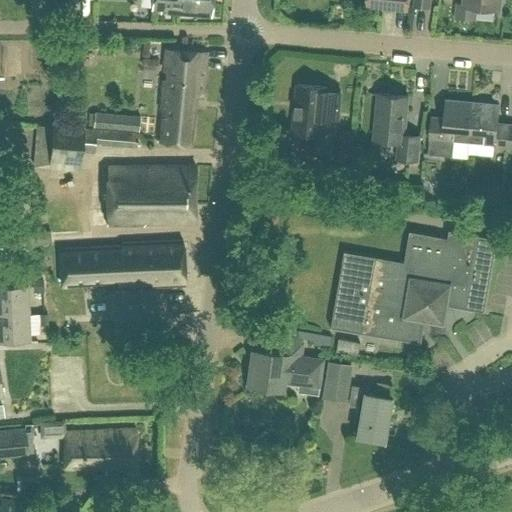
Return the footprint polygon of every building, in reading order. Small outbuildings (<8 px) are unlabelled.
[(151,0),(151,8),(160,8),(160,12),(211,16),(212,0),(151,0)] [(366,0),(366,6),(408,11),(408,0),(366,0)] [(463,0),(463,3),(457,3),(455,16),(475,18),(476,6),(499,8),(499,0),(463,0)] [(206,50),(162,46),(156,119),(162,120),(160,141),(190,143),(194,94),(202,95),(206,50)] [(327,86),(297,83),(292,131),(308,133),(306,151),(329,154),(331,135),(322,134),(323,122),(339,124),(343,93),(327,91),(327,90),(327,86)] [(408,96),(378,93),(374,138),(398,141),(397,158),(417,160),(419,135),(405,134),(408,96)] [(452,139),(468,141),(472,102),(446,99),(444,118),(431,117),(428,153),(451,155),(452,139)] [(493,150),(507,151),(510,124),(497,123),(499,104),(472,102),(468,141),(494,143),(493,150)] [(139,116),(95,112),(94,126),(137,130),(139,116)] [(137,133),(39,124),(37,147),(49,148),(47,166),(80,169),(81,151),(94,152),(94,143),(136,147),(137,133)] [(336,169),(323,168),(323,178),(349,179),(352,138),(338,137),(336,169)] [(194,220),(194,164),(106,164),(106,224),(143,224),(146,221),(194,220)] [(494,238),(475,235),(460,232),(459,240),(408,231),(402,262),(341,252),(328,328),(419,344),(423,320),(435,322),(442,317),(444,305),(482,312),(494,238)] [(185,284),(183,238),(122,241),(122,245),(61,247),(62,284),(114,281),(114,287),(185,284)] [(0,284),(0,311),(29,311),(28,283),(0,284)] [(0,339),(30,338),(29,311),(0,311),(0,339)] [(302,343),(275,339),(273,353),(251,350),(246,385),(283,390),(285,379),(292,380),(292,384),(317,387),(321,358),(301,355),(302,343)] [(351,365),(326,361),(320,396),(346,400),(351,365)] [(368,385),(364,384),(363,387),(352,385),(348,403),(358,405),(355,424),(358,424),(356,435),(383,440),(391,396),(366,392),(368,385)] [(12,404),(0,404),(0,422),(13,422),(12,404)] [(58,423),(39,424),(41,450),(59,449),(58,423)] [(0,456),(28,454),(25,427),(0,430),(0,456)] [(136,473),(135,428),(63,429),(64,465),(104,464),(104,474),(136,473)] [(23,488),(39,488),(39,473),(23,473),(23,488)] [(0,511),(53,511),(55,503),(1,497),(0,502),(0,511)]
